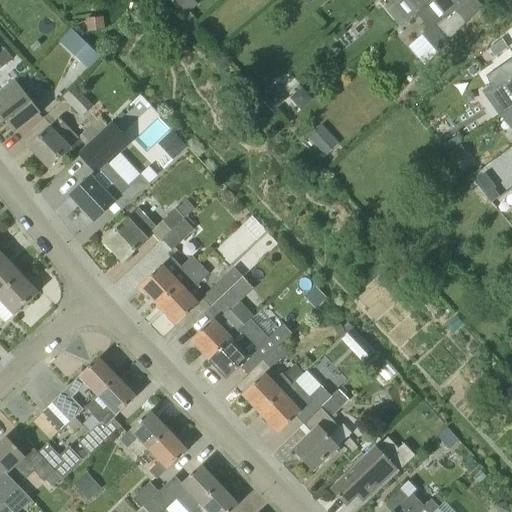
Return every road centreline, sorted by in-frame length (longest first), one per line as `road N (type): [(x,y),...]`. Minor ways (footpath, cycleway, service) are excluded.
road 1 (residential): [(293,511),(93,301)]
road 2 (residential): [(93,301),(0,179)]
road 3 (residential): [(0,391),(93,301)]
